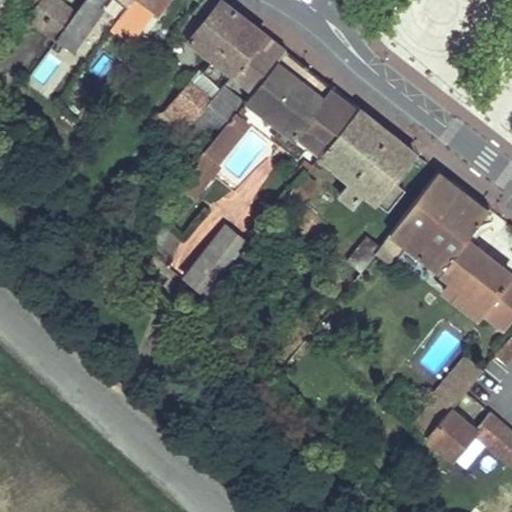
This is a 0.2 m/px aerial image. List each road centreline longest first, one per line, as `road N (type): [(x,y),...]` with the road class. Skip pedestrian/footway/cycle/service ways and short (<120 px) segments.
road 1 (residential): [(0,305),(222,511)]
road 2 (secondary): [(310,5),(366,66),(511,177)]
